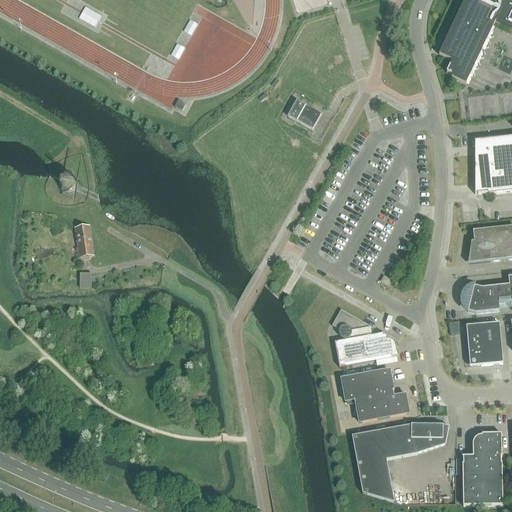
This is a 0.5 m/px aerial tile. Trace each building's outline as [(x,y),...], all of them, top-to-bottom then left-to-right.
[(511,0),(465,0),(439,56),(453,62),(450,67),(447,74),(451,76),(453,77),(452,79),(466,86),(496,23),(511,30),(511,0)] [(321,116),(297,102),(288,117),(312,132),(321,116)] [(475,181),(478,195),(511,191),(511,137),(480,141),(480,142),(481,154),(475,155),(477,168),(475,168),(477,181),(475,181)] [(61,191),(68,195),(75,192),(79,185),(76,177),(69,174),(61,176),(58,184),(61,191)] [(39,213),(38,221),(66,222),(67,214),(39,213)] [(511,228),(473,233),(474,243),(472,243),(468,265),(490,263),(511,260),(511,228)] [(381,283),(387,286),(390,281),(384,278),(381,283)] [(474,288),(468,313),(476,315),(499,312),(499,305),(511,303),(511,311),(511,278),(508,279),(509,287),(482,290),(474,288)] [(341,311),(332,327),(339,331),(339,332),(339,333),(339,334),(339,335),(339,336),(339,337),(340,337),(340,338),(341,338),(341,339),(342,339),(342,340),(343,340),(344,340),(344,342),(335,344),(340,369),(398,358),(396,344),(396,342),(382,335),(372,337),(371,329),(372,329),(364,324),(341,311)] [(466,328),(469,357),(470,368),(481,367),(503,365),(499,325),(466,328)] [(342,381),(346,403),(354,401),(355,406),(356,405),(360,424),(409,415),(405,395),(394,397),(393,392),(394,391),(393,386),(392,386),(390,372),(342,381)] [(443,441),(443,427),(411,427),(352,438),(363,495),(395,504),(387,461),(418,456),(415,441),(443,441)] [(477,439),(475,440),(474,441),(473,443),(473,445),(473,447),(473,458),(462,458),(462,460),(463,460),(463,465),(462,465),(463,508),(503,507),(502,464),(502,458),(502,435),(487,435),(487,434),(482,434),(482,437),(480,437),(478,438),(477,439)]
